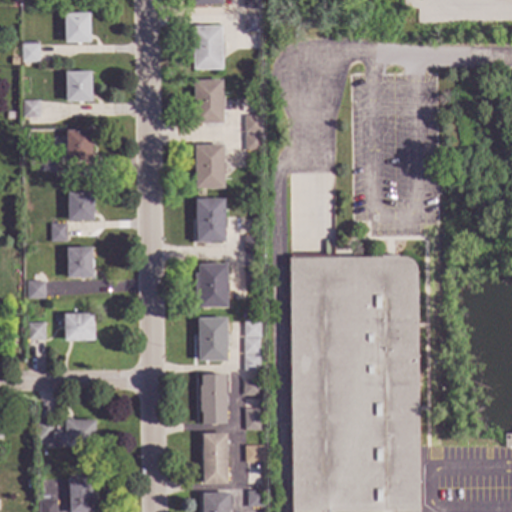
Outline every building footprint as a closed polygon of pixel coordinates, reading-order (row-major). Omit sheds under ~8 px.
[(260,0),(261,9),(241,9),(240,0),(260,0)] [(89,44),(63,45),(62,15),(88,15),(89,44)] [(260,34),(242,35),(242,17),(259,17),(260,34)] [(221,70),(191,71),(190,29),(220,28),(221,70)] [(37,63),(27,63),(27,67),(22,67),(21,63),(20,43),(37,43),(37,63)] [(90,103),(64,104),(64,73),(90,73),(90,103)] [(221,124),(192,125),(191,82),(220,82),(221,124)] [(38,119),(21,119),(21,102),(37,102),(38,119)] [(258,134),(242,135),(242,117),(258,117),(258,134)] [(91,162),(65,162),(65,132),(90,132),(91,162)] [(259,153),(243,153),(242,135),(258,134),(259,153)] [(223,190),(194,191),(193,147),(222,146),(223,190)] [(54,173),(37,173),(38,155),(55,155),(54,173)] [(92,222),(67,222),(67,194),(92,194),(92,222)] [(223,244),(194,244),(194,201),(223,201),(223,244)] [(65,243),(47,243),(47,225),(65,225),(65,243)] [(257,253),(242,253),(242,237),(257,237),(257,253)] [(91,279),(66,280),(65,250),(91,250),(91,279)] [(404,258),(408,259),(411,261),(414,264),(416,270),(418,511),(291,511),(289,258),(380,258),(380,256),(398,256),(398,258),(404,258)] [(226,309),(197,309),(197,300),(192,300),(192,275),(196,275),(196,266),(225,266),(226,309)] [(257,287),(243,287),(243,272),(257,272),(257,287)] [(43,300),(26,300),(26,283),(43,282),(43,300)] [(93,343),(63,343),(63,315),(93,315),(93,343)] [(225,363),(196,363),(196,320),(225,320),(225,363)] [(242,340),(241,340),(241,323),(257,323),(257,340),(242,340)] [(43,342),(26,342),(26,324),(43,324),(43,342)] [(257,355),(242,355),(242,340),(257,340),(257,355)] [(242,373),(242,356),(257,356),(257,373),(242,373)] [(224,376),(225,426),(200,426),(200,415),(198,415),(198,386),(200,386),(200,376),(224,376)] [(241,398),(241,382),(257,382),(257,398),(241,398)] [(242,433),(242,410),(259,410),(259,433),(242,433)] [(70,422),(93,422),(93,449),(52,449),(52,440),(43,440),(43,447),(36,447),(36,422),(54,422),(54,427),(62,427),(62,420),(70,420),(70,422)] [(225,486),(201,486),(200,436),(225,435),(225,486)] [(511,448),(503,448),(503,436),(511,436),(511,448)] [(260,465),(243,465),(243,447),(261,447),(260,465)] [(90,511),(67,511),(67,481),(90,480),(90,511)] [(262,510),(245,510),(245,493),(262,493),(262,510)] [(228,511),(200,511),(200,495),(228,494),(228,511)] [(55,511),(37,511),(37,501),(55,501),(55,511)]
